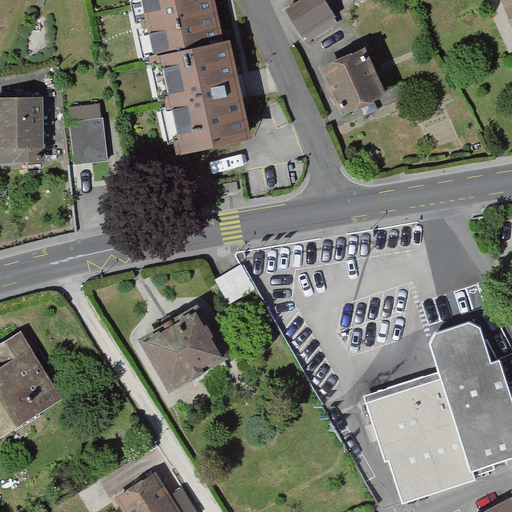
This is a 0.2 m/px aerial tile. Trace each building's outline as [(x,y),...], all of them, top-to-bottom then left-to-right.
[(133,0),(140,6),(148,67),(159,66),(177,159),(262,145),(242,44),(225,47),(213,0),(133,0)] [(314,0),(306,0),(275,18),(292,47),(330,26),(314,0)] [(511,0),(489,0),(510,53),(511,52),(511,0)] [(358,56),(310,77),(330,122),(378,102),(358,56)] [(0,101),(0,162),(42,161),(40,100),(0,101)] [(104,121),(70,126),(76,170),(111,165),(104,121)] [(248,268),(218,286),(234,311),(263,293),(248,268)] [(141,331),(173,385),(225,355),(194,301),(141,331)] [(443,385),(366,410),(386,475),(396,472),(408,511),(412,511),(479,491),(476,483),(511,471),(511,388),(506,370),(499,372),(486,331),(431,348),(443,385)] [(0,443),(10,460),(78,420),(32,343),(0,361),(0,443)] [(179,511),(150,470),(107,500),(115,511),(179,511)] [(511,511),(511,501),(490,511),(511,511)]
